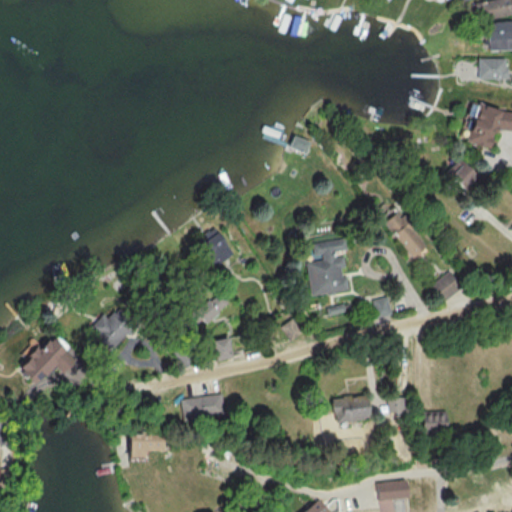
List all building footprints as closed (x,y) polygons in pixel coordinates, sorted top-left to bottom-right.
[(511,2),(510,3),(509,0),(472,0),(477,22),(511,14),(511,2)] [(511,20),(486,22),(488,50),(511,48),(511,37),(511,20)] [(478,57),(504,58),(504,68),(508,68),(508,78),(477,77),(478,57)] [(511,110),(478,102),(464,139),(488,148),(492,138),(490,135),(491,132),(495,134),(497,130),(511,129),(511,110)] [(303,153),(309,141),(293,134),(287,146),(303,153)] [(476,173),(458,157),(444,172),(463,189),(476,173)] [(394,211),(397,217),(403,213),(428,246),(410,259),(382,220),(394,211)] [(213,226),(231,252),(214,265),(195,238),(213,226)] [(310,243),(343,238),(344,247),(331,249),(332,257),(341,256),(342,266),(339,266),(340,276),(346,275),(348,289),(334,291),(334,293),(327,295),(326,293),(309,296),(304,261),(321,258),(320,252),(312,253),(310,243)] [(447,270),(461,287),(443,301),(429,284),(447,270)] [(219,291),(227,301),(218,308),(219,312),(206,322),(195,308),(209,296),(211,298),(219,291)] [(370,299),(385,295),(389,313),(375,317),(370,299)] [(324,307),(342,302),(343,304),(349,303),(350,306),(343,307),(344,310),(326,314),(324,307)] [(110,310),(128,326),(107,349),(86,329),(100,313),(104,316),(110,310)] [(290,318),(300,333),(288,341),(278,326),(290,318)] [(211,340),(227,337),(231,356),(215,359),(211,340)] [(49,338),(71,359),(58,372),(53,366),(44,375),(40,372),(30,382),(19,371),(21,369),(17,365),(26,356),(24,354),(32,346),(36,348),(44,339),(47,340),(49,338)] [(328,397),(362,393),(365,416),(334,420),(333,411),(330,412),(330,410),(328,397)] [(179,398),(222,394),(224,420),(181,424),(179,398)] [(384,397),(400,396),(402,409),(386,411),(384,397)] [(421,410),(447,410),(447,428),(421,427),(422,418),(421,410)] [(128,433),(137,433),(137,427),(149,428),(149,436),(163,436),(163,450),(144,450),(144,457),(127,457),(128,433)] [(403,477),(373,480),(376,511),(389,511),(388,497),(405,495),(403,477)] [(301,511),(315,500),(326,511),(301,511)]
